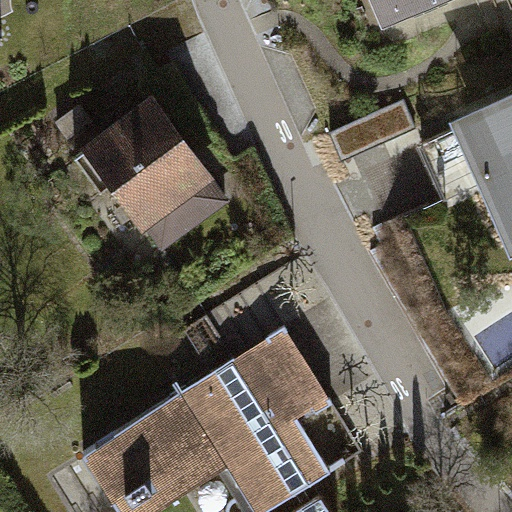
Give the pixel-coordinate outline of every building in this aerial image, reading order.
[(365,0),(380,34),(467,0),(365,0)] [(85,142),(144,229),(221,178),(162,90),(85,142)] [(511,99),(452,122),(511,248),(511,99)] [(496,365),(511,358),(511,319),(482,333),(496,365)] [(284,326),(85,450),(123,511),(160,511),(226,472),(250,511),(264,511),(333,470),(304,423),(333,405),(284,326)]
